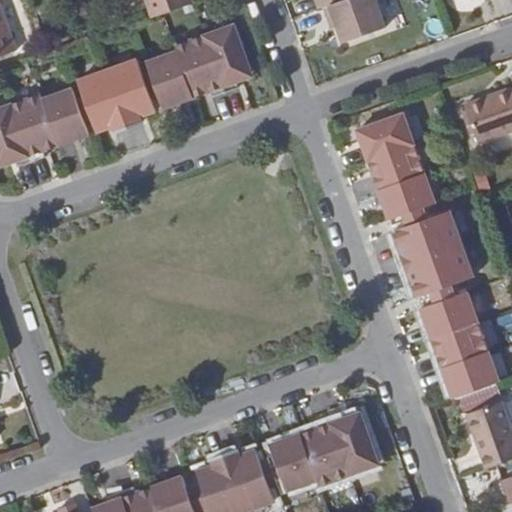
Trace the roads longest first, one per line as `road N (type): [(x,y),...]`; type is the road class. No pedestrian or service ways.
road 1 (residential): [(56,463),(388,351)]
road 2 (residential): [(0,218),(302,110)]
road 3 (residential): [(302,110),(388,351)]
road 4 (residential): [(302,110),(511,32)]
road 5 (residential): [(0,301),(56,463)]
road 6 (residential): [(388,351),(445,511)]
